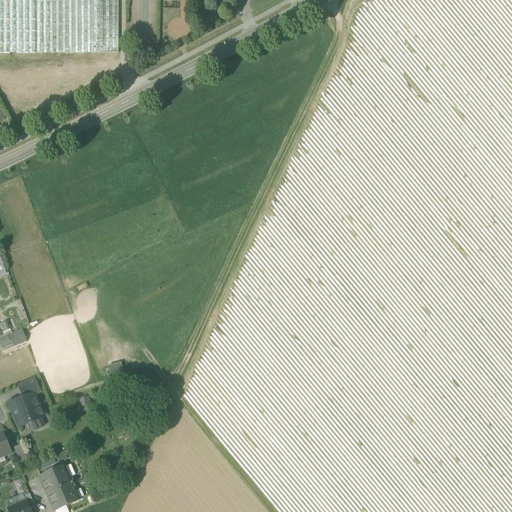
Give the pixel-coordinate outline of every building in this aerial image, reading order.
[(118,0),(0,0),(0,53),(118,53),(118,0)] [(0,278),(8,275),(4,265),(0,266),(0,278)] [(0,324),(0,329),(2,333),(10,330),(7,321),(0,324)] [(3,338),(0,338),(0,344),(3,352),(28,342),(22,330),(11,334),(3,338)] [(109,375),(122,373),(121,363),(108,364),(109,375)] [(18,385),(24,399),(32,396),(32,397),(34,396),(35,395),(33,392),(39,390),(34,379),(18,385)] [(8,402),(19,428),(32,422),(41,418),(44,417),(39,407),(37,408),(32,397),(32,396),(24,399),(17,402),(16,399),(8,402)] [(41,418),(32,422),(35,430),(44,426),(41,418)] [(0,456),(3,455),(9,453),(10,455),(11,454),(2,434),(0,435),(0,456)] [(14,448),(21,465),(28,462),(20,445),(14,448)] [(56,464),(54,459),(41,464),(43,470),(56,464)] [(71,465),(66,467),(69,476),(74,474),(71,465)] [(49,499),(54,511),(55,511),(66,506),(80,500),(79,499),(76,491),(75,490),(72,491),(70,485),(73,484),(72,482),(69,484),(67,478),(70,477),(69,476),(66,467),(65,466),(39,477),(45,489),(44,490),(48,500),(49,499)] [(76,491),(79,499),(84,497),(81,489),(76,491)] [(6,502),(8,509),(9,510),(26,503),(23,498),(22,495),(6,502)] [(26,503),(29,510),(35,507),(30,495),(23,498),(26,503)] [(8,511),(30,511),(29,510),(26,503),(9,510),(8,509),(7,509),(8,511)]
